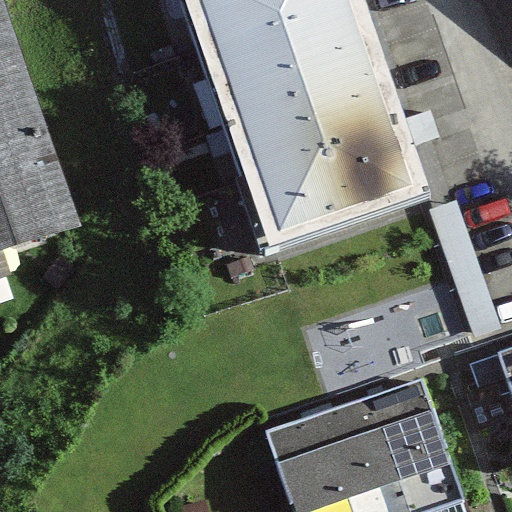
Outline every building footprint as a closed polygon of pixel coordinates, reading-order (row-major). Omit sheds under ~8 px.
[(4,0),(0,0),(0,147),(45,133),(4,0)] [(363,0),(180,0),(270,259),(433,203),(411,138),(363,0)] [(45,133),(0,147),(0,262),(80,236),(45,133)] [(456,202),(429,213),(478,343),(505,332),(456,202)] [(511,356),(500,361),(511,395),(511,356)] [(423,387),(372,405),(408,511),(464,511),(466,511),(423,387)] [(408,511),(372,405),(320,422),(351,511),(408,511)] [(351,511),(320,422),(270,439),(294,511),(351,511)]
